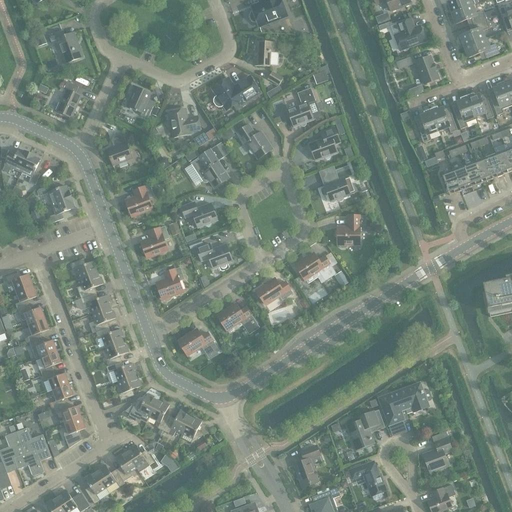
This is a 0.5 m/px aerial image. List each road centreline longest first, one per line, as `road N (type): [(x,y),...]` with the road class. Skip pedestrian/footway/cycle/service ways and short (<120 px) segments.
road 1 (tertiary): [(223,398),(467,246)]
road 2 (residential): [(110,447),(40,253)]
road 3 (residential): [(213,0),(231,45),(176,83),(104,50)]
road 4 (residential): [(262,259),(300,238),(302,215),(285,177),(276,174),(242,194),(239,209)]
road 5 (residential): [(149,338),(262,259)]
road 6 (residential): [(287,511),(223,398)]
